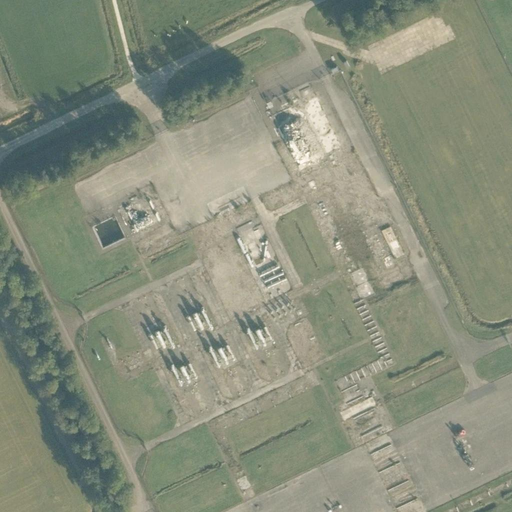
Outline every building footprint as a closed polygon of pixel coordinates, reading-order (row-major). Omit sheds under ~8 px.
[(299,166),(344,148),(322,93),(277,112),(299,166)] [(162,196),(118,213),(126,234),(170,218),(162,196)] [(354,227),(341,233),(347,245),(356,241),(353,235),(356,233),(354,227)] [(186,277),(180,279),(188,299),(194,296),(186,277)] [(152,317),(156,315),(148,296),(143,298),(152,317)] [(239,372),(234,374),(242,391),(247,388),(239,372)]
